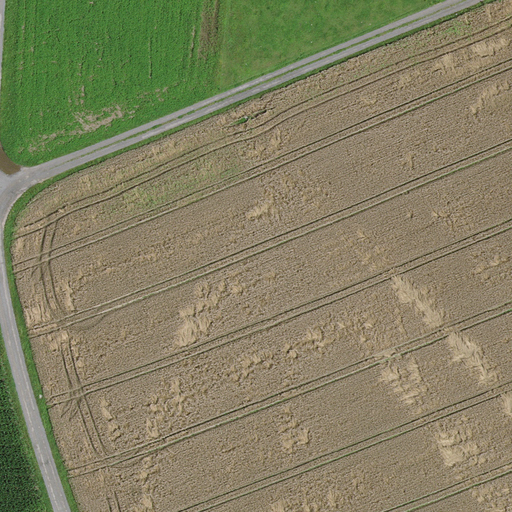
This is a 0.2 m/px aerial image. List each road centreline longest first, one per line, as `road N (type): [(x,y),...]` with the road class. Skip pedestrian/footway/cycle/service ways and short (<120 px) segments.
road 1 (track): [(0,189),(464,0)]
road 2 (track): [(62,511),(5,307),(0,238)]
